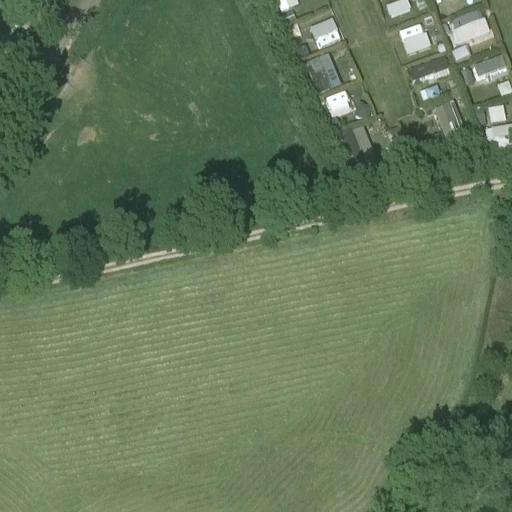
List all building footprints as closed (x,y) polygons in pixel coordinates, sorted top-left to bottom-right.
[(406,0),(404,0),(385,8),(393,28),(415,20),(406,0)] [(454,22),(461,43),(487,35),(480,14),(454,22)] [(398,36),(408,59),(431,48),(421,25),(398,36)] [(312,96),(339,89),(331,57),(303,64),(312,96)] [(407,70),(413,88),(449,75),(443,57),(407,70)] [(476,80),(505,68),(501,57),(471,69),(476,80)] [(347,94),(324,101),(330,120),(353,113),(347,94)] [(454,103),(433,111),(447,147),(467,139),(454,103)] [(511,126),(491,130),(495,154),(511,150),(511,126)] [(352,173),(376,163),(362,128),(338,138),(352,173)]
